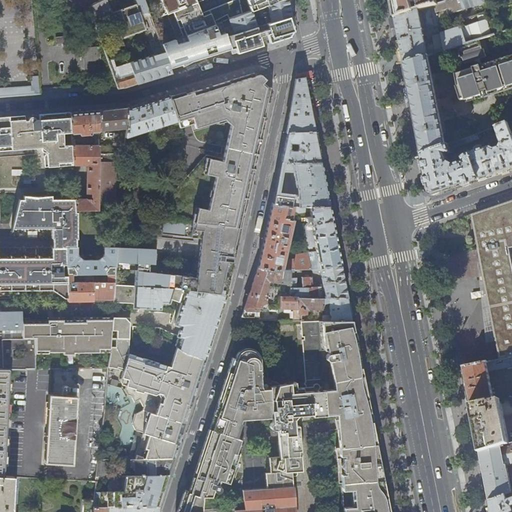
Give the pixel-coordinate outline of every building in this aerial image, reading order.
[(0,0),(0,96),(41,94),(40,90),(29,90),(28,87),(0,89),(0,0)] [(108,0),(105,0),(90,7),(93,15),(101,40),(107,38),(105,32),(110,30),(104,13),(112,11),(108,0)] [(161,44),(145,0),(108,0),(112,11),(130,62),(138,85),(147,82),(162,77),(172,74),(170,69),(161,44)] [(198,0),(163,0),(169,14),(175,11),(199,2),(198,0)] [(234,0),(203,12),(199,2),(175,11),(183,36),(223,21),(229,19),(279,0),(234,0)] [(289,0),(279,0),(229,19),(234,33),(257,26),(254,18),(260,16),(270,16),(270,18),(266,20),(267,23),(292,15),(292,13),(289,0)] [(439,4),(437,0),(391,0),(395,18),(415,12),(413,3),(419,1),(421,10),(439,4)] [(451,0),(439,4),(421,10),(415,12),(395,18),(397,28),(399,37),(400,39),(404,64),(428,56),(458,47),(480,40),(495,35),(490,18),(472,24),(473,26),(464,28),(464,26),(445,32),(433,37),(435,46),(427,49),(424,36),(427,35),(425,27),(438,25),(438,24),(450,21),(448,14),(485,2),(484,0),(451,0)] [(294,26),(292,15),(267,23),(257,26),(234,33),(227,35),(231,50),(232,54),(263,45),(263,43),(264,43),(262,35),(260,36),(258,27),(268,24),(268,25),(267,25),(268,28),(269,27),(269,28),(266,30),(270,42),(288,37),(294,26)] [(161,44),(170,69),(200,60),(231,50),(227,35),(223,21),(183,36),(161,44)] [(483,49),(480,40),(458,47),(461,57),(463,56),(465,63),(487,56),(485,49),(483,49)] [(88,48),(89,61),(101,60),(100,47),(88,48)] [(428,56),(404,64),(409,87),(413,108),(414,114),(415,119),(419,136),(422,155),(446,146),(438,108),(428,56)] [(511,56),(484,65),(484,67),(481,68),(481,66),(473,68),(473,69),(456,74),(458,87),(456,87),(461,101),(492,91),(493,93),(511,86),(511,56)] [(130,87),(138,85),(130,62),(116,67),(113,57),(108,59),(116,83),(118,88),(126,88),(130,87)] [(170,196),(165,219),(241,228),(244,214),(251,182),(252,178),(260,142),(270,96),(272,89),(263,81),(265,79),(264,78),(261,77),(258,76),(254,73),(237,78),(178,96),(171,99),(177,120),(180,128),(194,123),(195,127),(223,118),(230,125),(224,158),(207,155),(170,196)] [(288,132),(315,131),(310,109),(310,107),(306,89),(304,77),(296,78),(293,95),(289,118),(286,132),(288,132)] [(128,107),(126,127),(126,136),(177,120),(169,95),(142,103),(128,107)] [(111,108),(99,109),(99,129),(126,127),(128,107),(111,108)] [(75,139),(71,139),(71,144),(73,164),(74,184),(74,197),(75,209),(97,209),(98,152),(98,145),(99,144),(99,140),(99,129),(99,109),(82,111),(70,111),(71,132),(82,131),(82,134),(89,134),(95,139),(95,145),(75,144),(75,139)] [(52,237),(53,237),(53,241),(53,247),(52,247),(52,251),(44,251),(22,252),(12,252),(12,247),(0,247),(0,150),(43,147),(48,151),(44,155),(45,165),(73,164),(71,144),(64,144),(64,132),(71,132),(70,111),(48,113),(39,114),(39,115),(29,117),(28,118),(28,120),(25,120),(25,115),(22,115),(0,116),(0,289),(25,290),(53,289),(65,297),(67,297),(67,275),(62,275),(62,263),(65,264),(65,267),(67,267),(66,247),(77,247),(77,241),(77,237),(77,210),(75,210),(75,209),(74,197),(51,197),(51,194),(37,197),(23,194),(23,198),(20,198),(10,227),(21,227),(52,227),(52,237)] [(511,168),(511,132),(508,122),(496,127),(502,143),(500,148),(497,149),(491,146),(471,153),(480,180),(504,171),(511,168)] [(317,145),(315,131),(288,132),(288,133),(285,145),(281,161),(321,162),(317,145)] [(480,138),(479,133),(466,138),(468,143),(480,138)] [(456,147),(468,143),(466,138),(454,143),(456,147)] [(453,153),(449,145),(446,146),(422,155),(424,164),(428,184),(430,192),(436,195),(480,180),(471,153),(467,155),(463,158),(460,159),(461,163),(455,165),(451,163),(448,155),(453,153)] [(321,162),(281,161),(281,162),(276,188),(273,203),(298,206),(329,205),(326,190),(323,171),(321,162)] [(511,201),(472,215),(475,231),(475,234),(476,237),(477,240),(478,249),(486,290),(497,344),(500,359),(511,356),(511,201)] [(298,206),(273,203),(272,203),(265,233),(265,237),(258,267),(275,270),(288,269),(297,269),(309,269),(310,269),(340,262),(336,240),(332,219),(329,205),(298,206)] [(117,247),(116,262),(141,264),(140,272),(135,272),(134,285),(136,285),(175,287),(227,294),(233,266),(241,228),(165,219),(163,234),(202,239),(197,279),(148,273),(149,271),(150,266),(149,266),(149,264),(155,264),(156,249),(117,247)] [(77,247),(66,247),(67,267),(67,274),(72,274),(83,274),(92,274),(99,273),(108,273),(115,273),(116,262),(117,247),(104,247),(104,254),(98,259),(83,260),(78,254),(77,247)] [(344,279),(340,262),(310,269),(309,269),(309,272),(320,271),(323,289),(317,289),(316,287),(311,287),(311,277),(301,278),(301,288),(296,288),(296,287),(295,286),(294,285),(293,284),(293,271),(297,271),(297,269),(288,269),(289,296),(297,296),(347,297),(344,279)] [(275,270),(258,267),(253,282),(249,294),(244,308),(241,317),(259,318),(259,308),(278,309),(278,308),(279,296),(289,296),(288,269),(275,270)] [(99,273),(92,274),(92,278),(92,282),(93,301),(113,300),(115,283),(115,273),(108,273),(108,281),(99,281),(99,273)] [(72,274),(67,274),(67,275),(67,297),(68,301),(80,301),(93,301),(92,282),(72,282),(72,274)] [(227,294),(175,287),(136,285),(134,285),(115,283),(113,300),(113,302),(134,303),(134,308),(161,310),(162,303),(170,304),(171,300),(180,304),(174,326),(185,330),(182,337),(177,336),(174,345),(176,347),(185,353),(205,360),(209,347),(220,315),(227,294)] [(297,309),(297,296),(289,296),(279,296),(278,308),(297,309)] [(349,308),(347,297),(297,296),(297,309),(297,314),(300,314),(305,313),(305,309),(306,308),(323,308),(323,304),(329,303),(331,317),(322,317),(322,320),(352,319),(349,308)] [(0,337),(22,337),(22,320),(22,311),(8,312),(0,311),(0,337)] [(99,348),(111,348),(111,345),(111,337),(113,317),(106,317),(90,317),(73,317),(73,320),(67,320),(52,320),(32,320),(22,320),(22,337),(34,337),(34,352),(63,351),(63,354),(74,354),(74,352),(99,352),(99,348)] [(113,317),(111,337),(117,337),(129,337),(129,338),(131,318),(113,317)] [(326,412),(336,412),(338,446),(335,446),(338,483),(341,483),(342,511),(389,511),(387,496),(379,460),(375,436),(372,421),(369,406),(363,376),(359,355),(355,334),(352,319),(322,320),(300,320),(299,320),(300,337),(302,337),(302,340),(301,340),(305,381),(303,384),(305,386),(305,387),(294,388),(294,384),(271,386),(271,389),(264,390),(263,386),(259,358),(259,355),(257,353),(254,352),(252,351),(248,350),(245,351),(241,352),(239,356),(237,362),(232,360),(229,370),(225,382),(219,399),(211,423),(209,431),(207,431),(202,446),(194,470),(195,471),(194,473),(194,475),(197,476),(196,479),(189,488),(188,491),(184,490),(180,500),(176,511),(198,511),(202,511),(206,497),(215,496),(217,490),(219,492),(221,493),(223,492),(224,491),(225,489),(224,487),(222,485),(224,480),(233,483),(242,456),(238,454),(242,442),(238,441),(243,426),(242,425),(243,421),(273,418),(273,424),(271,426),(269,429),(270,430),(271,432),(273,433),(276,433),(277,431),(279,457),(268,458),(269,472),(265,473),(265,489),(242,491),(243,509),(234,510),(233,511),(295,511),(293,480),(295,477),(298,475),(298,474),(299,471),(300,471),(300,468),(302,466),(300,465),(300,464),(299,451),(301,450),(299,448),(298,442),(296,442),(294,421),(298,416),(311,415),(312,417),(326,416),(326,412)] [(0,368),(9,368),(35,368),(34,352),(34,337),(22,337),(0,337),(0,368)] [(185,353),(176,347),(170,367),(158,363),(158,361),(144,356),(143,359),(128,354),(129,338),(129,337),(117,337),(116,345),(111,345),(111,348),(110,351),(107,366),(108,367),(108,368),(116,369),(123,371),(119,381),(119,382),(121,386),(125,387),(124,390),(128,396),(132,397),(135,403),(141,400),(144,407),(143,411),(136,414),(133,425),(137,432),(143,434),(135,459),(143,459),(143,460),(174,459),(176,452),(184,425),(185,423),(186,418),(193,398),(202,369),(205,360),(185,353)] [(511,356),(500,359),(463,367),(467,386),(470,405),(494,399),(488,371),(511,365),(511,356)] [(0,475),(3,476),(9,368),(0,368),(0,475)] [(44,463),(72,464),(76,396),(48,395),(44,463)] [(511,395),(494,399),(470,405),(475,428),(480,452),(511,442),(511,395)] [(511,442),(480,452),(485,476),(489,501),(511,492),(511,488),(507,465),(511,463),(511,442)] [(136,470),(136,476),(170,475),(172,469),(175,459),(174,459),(143,460),(143,459),(135,459),(130,459),(130,465),(131,468),(134,470),(136,470)] [(98,460),(96,477),(105,477),(107,460),(98,460)] [(11,511),(13,477),(3,476),(0,475),(0,511),(11,511)] [(95,492),(93,507),(159,506),(161,501),(166,486),(170,475),(136,476),(119,476),(117,491),(95,492)] [(511,511),(511,492),(489,501),(492,511),(491,511),(511,511)]
